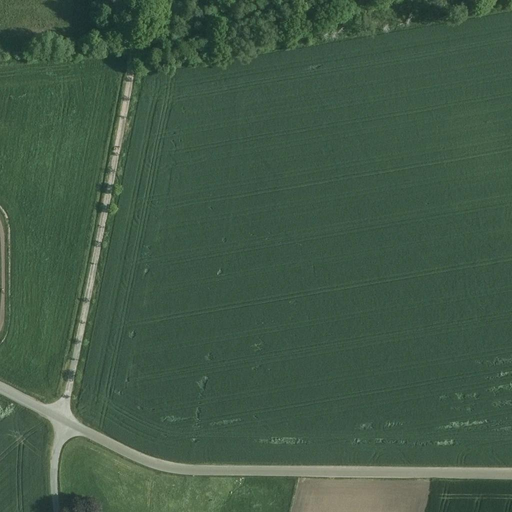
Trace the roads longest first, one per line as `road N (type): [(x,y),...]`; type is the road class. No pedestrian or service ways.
road 1 (tertiary): [(64,421),(142,459),(186,470),(511,473)]
road 2 (unclassified): [(64,421),(131,75),(131,42),(117,0)]
